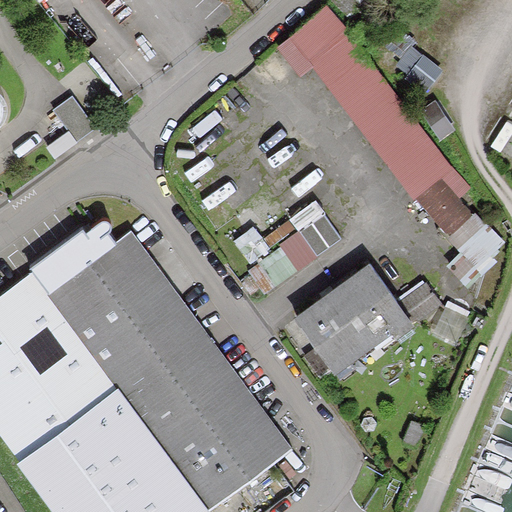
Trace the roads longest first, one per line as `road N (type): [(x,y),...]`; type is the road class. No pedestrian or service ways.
road 1 (residential): [(119,148),(322,438),(326,489),(305,511)]
road 2 (residential): [(119,148),(298,0)]
road 3 (residential): [(0,232),(119,148)]
